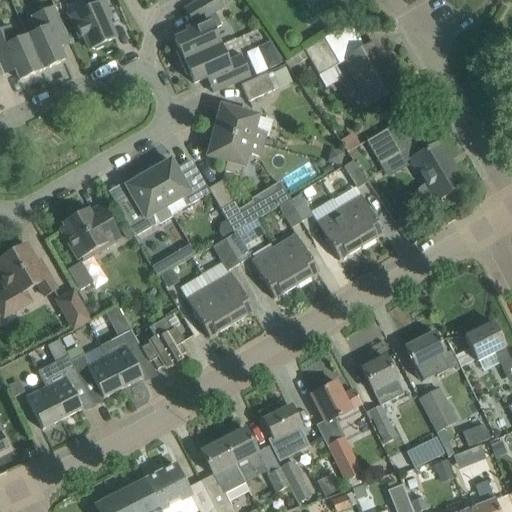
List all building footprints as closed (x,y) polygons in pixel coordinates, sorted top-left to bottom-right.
[(115,39),(103,13),(107,11),(102,0),(85,0),(89,9),(70,17),(80,39),(83,37),(89,50),(92,49),(96,51),(104,47),(105,43),(115,39)] [(175,51),(181,64),(220,46),(213,30),(221,27),(215,13),(223,8),(218,0),(200,0),(184,9),(193,25),(195,24),(196,26),(185,31),(187,35),(174,40),(178,50),(175,51)] [(305,0),(314,15),(339,0),(305,0)] [(66,34),(54,7),(32,17),(38,32),(27,37),(42,71),(64,61),(55,39),(66,34)] [(0,31),(0,63),(10,59),(19,81),(42,71),(27,37),(15,42),(9,27),(0,31)] [(304,51),(304,52),(286,62),(290,69),(308,59),(318,76),(340,62),(325,39),(304,51)] [(270,40),(257,48),(268,68),(281,61),(270,40)] [(344,61),(370,105),(401,87),(375,43),(344,61)] [(227,63),(220,46),(181,64),(186,76),(189,75),(194,84),(206,78),(208,82),(217,78),(222,89),(250,77),(241,57),(227,63)] [(248,103),(274,92),(266,75),(241,86),(248,103)] [(221,107),(214,133),(262,146),(265,135),(254,131),(257,118),(221,107)] [(401,154),(386,130),(366,142),(380,167),(400,155),(401,154)] [(262,146),(214,133),(207,158),(226,163),(224,172),(240,177),(243,168),(247,155),(259,158),(262,146)] [(359,145),(352,135),(340,143),(347,154),(359,145)] [(417,145),(407,152),(436,201),(454,190),(455,192),(459,190),(458,188),(464,185),(440,143),(422,153),(417,145)] [(340,168),(344,153),(331,150),(327,164),(340,168)] [(145,170),(153,183),(168,208),(182,200),(189,206),(210,194),(208,190),(195,168),(185,174),(182,170),(177,173),(170,161),(163,165),(162,163),(145,170)] [(367,182),(360,171),(354,161),(344,167),(350,178),(356,188),(356,189),(367,182)] [(168,208),(153,183),(145,170),(131,181),(133,183),(125,187),(133,200),(128,202),(130,206),(119,212),(134,238),(155,226),(152,217),(168,208)] [(243,218),(222,182),(208,190),(210,194),(226,221),(232,232),(233,234),(239,231),(246,227),(248,226),(243,218)] [(300,195),(289,202),(302,223),(312,216),(306,205),(300,195)] [(338,210),(361,248),(383,235),(361,197),(338,210)] [(248,226),(258,220),(262,218),(261,216),(257,209),(254,206),(253,204),(252,202),(238,210),(248,226)] [(291,229),(302,223),(289,202),(279,208),(291,229)] [(59,230),(77,261),(96,251),(97,254),(121,240),(101,205),(89,213),(87,209),(61,224),(63,227),(59,230)] [(361,248),(338,210),(316,223),(339,261),(361,248)] [(232,232),(226,221),(221,224),(219,232),(222,238),(232,232)] [(239,265),(251,258),(236,233),(224,241),(239,265)] [(295,235),(273,249),(296,287),(318,274),(295,235)] [(212,248),(218,258),(227,273),(239,265),(224,241),(212,248)] [(0,294),(0,311),(3,317),(22,307),(16,297),(38,285),(45,297),(56,291),(39,262),(36,264),(25,246),(0,260),(0,270),(1,273),(0,274),(0,279),(7,291),(0,294)] [(296,287),(273,249),(251,262),(274,300),(296,287)] [(79,289),(94,281),(82,261),(67,269),(79,289)] [(165,274),(159,264),(152,268),(158,278),(165,274)] [(173,270),(161,276),(167,288),(179,282),(173,270)] [(230,274),(228,276),(208,287),(231,326),(253,312),(230,274)] [(208,287),(186,301),(209,339),(231,326),(208,287)] [(73,331),(90,321),(73,292),(56,302),(73,331)] [(96,301),(86,307),(92,318),(103,312),(96,301)] [(105,313),(109,322),(122,316),(117,307),(105,313)] [(186,353),(183,349),(180,344),(184,343),(179,336),(176,330),(173,332),(166,320),(165,319),(149,329),(155,340),(141,349),(144,354),(149,363),(152,361),(157,370),(168,364),(171,368),(177,364),(175,360),(186,353)] [(494,354),(500,367),(511,361),(505,349),(505,348),(492,323),(464,337),(469,349),(454,356),(460,368),(476,361),(476,363),(494,354)] [(141,349),(129,332),(117,338),(101,346),(107,357),(106,358),(122,390),(142,379),(132,360),(136,359),(144,354),(141,349)] [(434,376),(435,378),(447,371),(440,357),(446,354),(434,333),(404,348),(422,382),(434,376)] [(61,339),(66,348),(75,343),(71,335),(61,339)] [(101,346),(84,355),(71,362),(67,356),(67,357),(81,385),(91,381),(101,400),(122,390),(106,358),(107,357),(101,346)] [(45,387),(44,387),(61,421),(82,411),(71,391),(81,385),(67,357),(38,372),(45,387)] [(361,370),(366,379),(373,393),(380,406),(393,400),(403,395),(396,381),(397,380),(385,358),(361,370)] [(18,381),(7,387),(12,398),(24,392),(18,381)] [(310,396),(315,405),(325,425),(351,411),(361,406),(353,390),(342,395),(336,383),(310,396)] [(44,387),(24,398),(41,431),(61,421),(44,387)] [(418,401),(436,435),(456,423),(438,390),(418,401)] [(263,420),(267,429),(272,439),(268,441),(279,461),(308,447),(299,429),(301,428),(290,406),(263,420)] [(396,438),(382,409),(368,415),(383,445),(396,438)] [(460,434),(466,449),(489,440),(483,425),(460,434)] [(222,441),(227,450),(234,464),(244,484),(267,473),(286,511),(291,511),(299,508),(297,504),(298,504),(280,468),(268,445),(256,451),(245,429),(222,441)] [(435,438),(421,445),(429,462),(444,455),(435,438)] [(361,473),(345,440),(330,447),(350,489),(360,484),(356,475),(361,473)] [(213,476),(223,495),(244,484),(234,464),(227,450),(222,441),(200,452),(212,476),(213,476)] [(507,455),(502,442),(490,446),(495,459),(507,455)] [(481,447),(467,452),(472,465),(486,460),(481,447)] [(291,462),(280,468),(298,504),(310,497),(304,486),(291,462)] [(435,466),(440,478),(452,473),(447,462),(435,466)] [(160,511),(165,510),(166,511),(175,511),(177,511),(178,511),(196,511),(198,511),(191,496),(175,465),(145,481),(160,511)] [(166,511),(165,510),(160,511),(145,481),(95,506),(97,511),(166,511)] [(492,495),(486,482),(474,487),(479,500),(492,495)] [(412,511),(408,501),(402,485),(401,486),(390,490),(387,491),(394,511),(412,511)] [(341,511),(351,508),(346,495),(331,501),(336,511),(341,511)] [(422,496),(408,501),(412,511),(424,511),(427,511),(422,496)] [(466,510),(466,511),(498,511),(494,500),(466,510)] [(234,511),(229,501),(214,509),(215,511),(234,511)]
